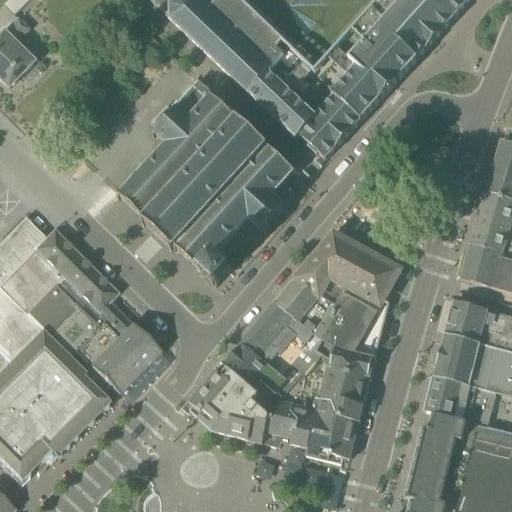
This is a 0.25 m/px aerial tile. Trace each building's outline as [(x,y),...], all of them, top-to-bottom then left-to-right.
[(10,0),(4,7),(5,8),(15,18),(30,4),(33,0),(10,0)] [(148,0),(251,99),(251,98),(265,112),(267,114),(281,127),(283,129),(296,141),(301,139),(311,149),(318,158),(320,156),(327,163),(327,162),(362,124),(380,106),(418,62),(473,0),(148,0)] [(0,39),(0,80),(10,91),(38,64),(18,44),(25,38),(31,32),(20,21),(19,21),(3,36),(0,39)] [(285,186),(294,176),(297,179),(298,177),(269,150),(271,148),(269,145),(267,148),(241,125),(244,122),(241,120),(239,122),(214,100),(216,97),(215,96),(200,83),(174,111),(177,113),(175,115),(168,108),(152,126),(159,132),(154,132),(155,136),(153,138),(155,140),(157,137),(166,146),(155,156),(153,158),(144,169),(143,168),(141,170),(142,171),(132,181),(131,182),(131,183),(120,195),(119,194),(117,196),(120,199),(118,201),(120,203),(122,200),(129,207),(133,207),(139,213),(139,216),(146,223),(143,228),(145,229),(152,233),(157,233),(165,241),(166,245),(172,251),(170,253),(173,254),(175,252),(176,254),(178,252),(184,257),(187,257),(194,263),(194,267),(199,273),(200,276),(202,279),(206,278),(212,286),(217,290),(233,272),(228,268),(227,270),(218,262),(220,260),(218,259),(227,249),(230,252),(232,250),(229,247),(238,237),(241,240),(244,238),(240,235),(251,223),(261,233),(258,235),(260,237),(263,235),(265,237),(265,233),(284,211),(287,214),(289,212),(286,210),(288,207),(295,199),(297,201),(299,200),(296,198),(298,195),(297,194),(295,196),(287,189),(285,186)] [(511,146),(509,145),(503,143),(486,197),(501,201),(500,204),(511,207),(511,146)] [(511,259),(511,207),(500,204),(501,201),(486,197),(483,205),(488,206),(477,246),(471,245),(470,249),(511,259)] [(119,297),(53,232),(48,238),(28,218),(12,234),(147,369),(160,355),(110,306),(119,297)] [(147,369),(12,234),(0,246),(0,283),(118,398),(147,369)] [(401,273),(335,237),(298,281),(321,300),(323,302),(333,285),(346,292),(381,310),(385,303),(401,273)] [(511,259),(470,249),(461,283),(511,296),(511,259)] [(321,300),(298,281),(276,307),(314,339),(333,308),(323,302),(321,300)] [(0,464),(1,465),(1,470),(21,470),(26,470),(26,461),(42,461),(50,469),(55,460),(50,455),(104,400),(101,398),(104,394),(0,292),(0,464)] [(390,305),(385,303),(381,310),(346,292),(332,314),(337,316),(316,356),(323,359),(330,365),(327,375),(369,387),(390,305)] [(511,319),(455,304),(446,338),(511,355),(511,319)] [(314,339),(276,307),(242,347),(269,370),(270,369),(280,356),(283,357),(297,340),(307,348),(314,339)] [(511,397),(511,355),(446,338),(443,350),(438,368),(435,381),(497,396),(497,394),(511,397)] [(289,385),(270,369),(269,370),(242,347),(224,369),(227,371),(271,407),(272,418),(282,403),(277,398),(289,385)] [(266,435),(272,418),(271,407),(227,371),(222,377),(219,374),(192,405),(189,403),(184,409),(214,435),(260,447),(263,448),(266,435)] [(327,375),(320,400),(363,411),(369,387),(327,375)] [(427,415),(433,416),(488,430),(497,396),(435,381),(427,415)] [(350,463),(357,436),(363,411),(320,400),(319,403),(317,402),(315,414),(319,415),(310,453),(308,452),(306,458),(342,467),(344,461),(350,463)] [(283,439),(281,445),(308,452),(310,453),(319,415),(315,414),(317,402),(314,401),(312,411),(282,403),(272,418),(266,435),(283,439)] [(511,511),(511,435),(488,430),(433,416),(429,432),(423,431),(405,501),(411,503),(408,511),(511,511)] [(12,511),(0,499),(0,511),(12,511)]
